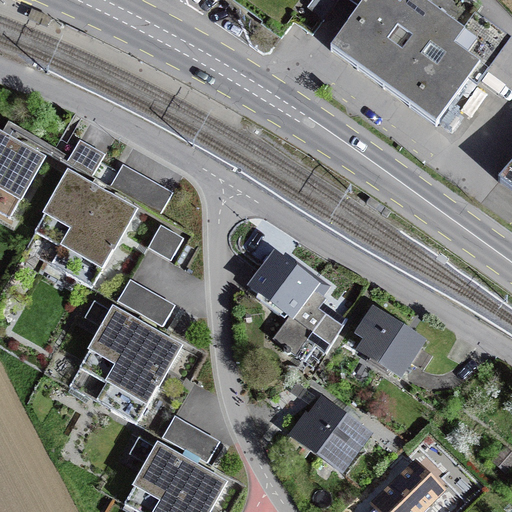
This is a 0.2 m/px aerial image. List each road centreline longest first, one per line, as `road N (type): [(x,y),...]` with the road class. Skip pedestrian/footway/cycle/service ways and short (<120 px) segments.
road 1 (primary): [(87,0),(276,104),(511,264)]
road 2 (residential): [(232,186),(511,359)]
road 3 (residential): [(232,186),(218,223),(230,385),(270,484)]
road 4 (residential): [(0,69),(232,186)]
